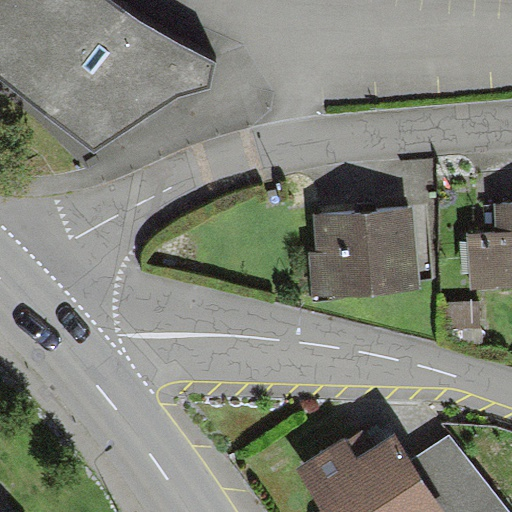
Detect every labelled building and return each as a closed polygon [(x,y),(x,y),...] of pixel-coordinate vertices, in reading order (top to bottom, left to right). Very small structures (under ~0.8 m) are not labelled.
[(0,0),(0,67),(99,146),(179,92),(214,82),(218,58),(132,10),(118,0),(0,0)] [(511,192),(488,193),(491,280),(511,279),(511,192)] [(308,203),(311,290),(413,286),(410,199),(308,203)] [(392,417),(305,473),(330,511),(416,511),(443,495),(392,417)] [(442,494),(453,511),(511,511),(511,508),(486,467),(442,494)] [(0,511),(17,511),(0,495),(0,511)]
